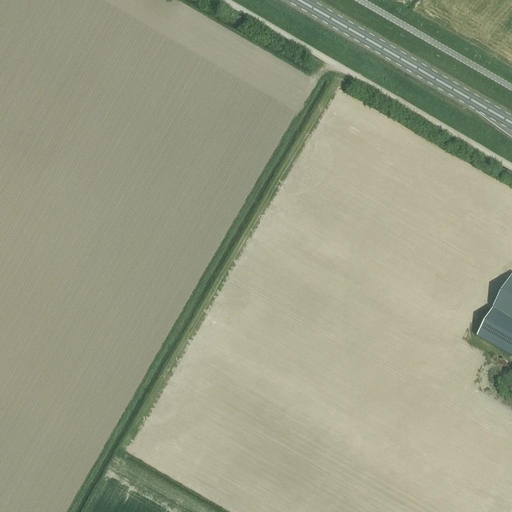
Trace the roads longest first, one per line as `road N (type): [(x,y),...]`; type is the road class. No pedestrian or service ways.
road 1 (unclassified): [(511,168),(222,0)]
road 2 (secondary): [(511,123),(297,0)]
road 3 (unclassified): [(511,87),(359,0)]
